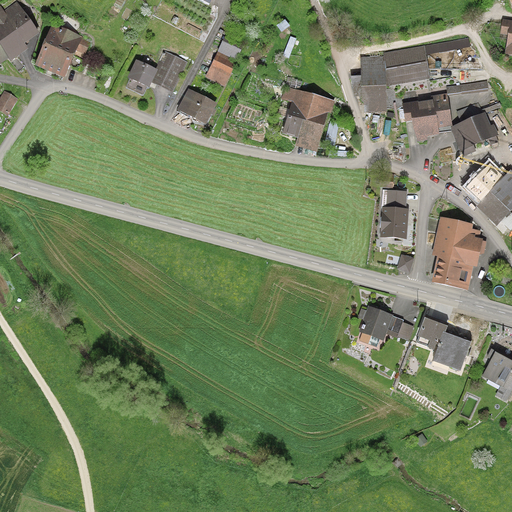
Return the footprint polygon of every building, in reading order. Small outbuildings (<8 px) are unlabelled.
[(16,4),(2,13),(0,10),(0,49),(6,59),(9,62),(19,55),(15,49),(37,33),(16,4)] [(511,22),(504,21),(501,36),(508,37),(505,55),(511,56),(511,22)] [(52,28),(37,66),(63,76),(67,67),(72,56),(85,61),(92,44),(79,39),(52,28)] [(226,36),(219,51),(236,59),(243,45),(226,36)] [(352,79),(355,96),(362,95),(362,103),(385,103),(385,87),(429,79),(425,59),(439,57),(437,45),(384,55),(384,59),(362,60),(362,74),(361,75),(361,79),(352,79)] [(154,71),(137,63),(129,79),(147,88),(152,76),(175,87),(185,65),(162,53),(154,71)] [(236,62),(217,53),(207,75),(225,84),(236,62)] [(486,90),(485,83),(446,88),(447,95),(486,90)] [(328,112),(331,103),(285,90),(282,100),(278,116),(287,119),(283,133),(297,137),(295,144),(316,150),(326,120),(330,122),(333,114),(328,112)] [(214,106),(187,91),(176,112),(195,122),(196,120),(204,124),(214,106)] [(0,99),(0,112),(6,116),(16,99),(4,93),(0,99)] [(441,126),(449,125),(446,100),(402,107),(404,120),(412,119),(413,130),(416,137),(437,134),(437,133),(442,131),(441,126)] [(457,115),(461,124),(478,117),(474,108),(457,115)] [(451,129),(460,151),(493,138),(483,115),(478,117),(461,124),(451,129)] [(507,213),(511,207),(511,175),(509,173),(508,174),(500,167),(496,171),(489,164),(465,189),(499,221),(507,213)] [(391,188),(392,179),(380,178),(379,187),(391,188)] [(406,191),(384,190),(381,235),(406,236),(408,209),(405,209),(406,191)] [(507,216),(505,217),(503,218),(502,219),(502,221),(502,223),(503,225),(505,226),(507,226),(509,226),(510,225),(511,223),(511,221),(511,220),(511,218),(509,217),(507,216)] [(472,231),(474,226),(441,219),(441,222),(432,257),(437,257),(432,284),(468,291),(474,265),(477,266),(480,257),(484,256),(487,243),(479,241),(482,233),(472,231)] [(408,273),(412,260),(402,257),(398,269),(408,273)] [(402,324),(403,321),(389,316),(385,314),(386,311),(380,308),(378,312),(370,309),(364,326),(362,326),(361,329),(363,330),(358,342),(376,348),(380,339),(383,341),(386,334),(396,338),(398,334),(401,335),(400,339),(406,341),(411,327),(402,324)] [(432,362),(449,368),(462,373),(472,343),(444,333),(447,326),(425,318),(416,344),(436,351),(432,362)] [(511,360),(495,352),(494,354),(490,352),(486,358),(491,360),(484,373),(503,383),(501,387),(502,388),(497,396),(505,401),(511,388),(511,370),(511,368),(511,360)]
